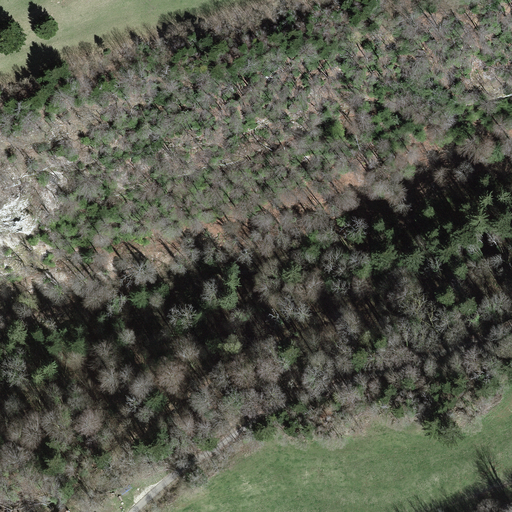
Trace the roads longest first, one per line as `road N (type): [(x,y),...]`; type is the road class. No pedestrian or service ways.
road 1 (track): [(80,511),(108,462),(148,424),(264,346),(375,286),(452,216),(511,189)]
road 2 (track): [(511,324),(241,424),(132,511)]
